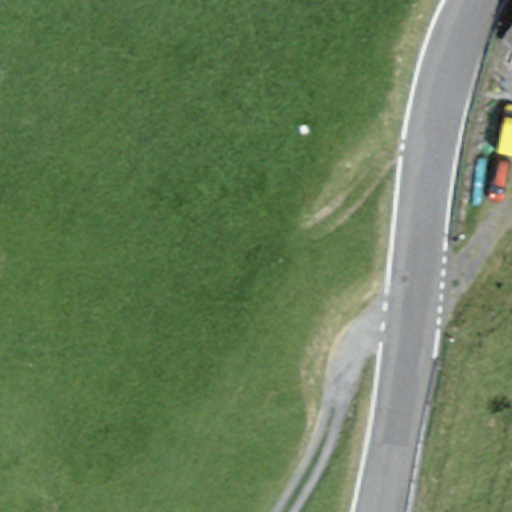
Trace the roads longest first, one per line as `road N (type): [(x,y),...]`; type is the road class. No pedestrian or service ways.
road 1 (unclassified): [(482,0),(438,117),(375,511)]
road 2 (track): [(287,511),(330,428),(338,373),(352,343),(378,330),(405,335)]
